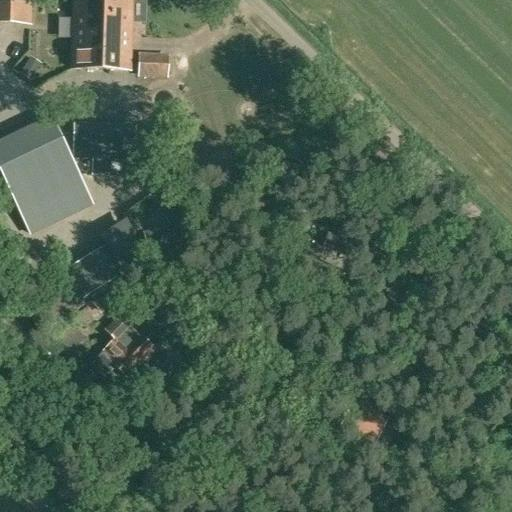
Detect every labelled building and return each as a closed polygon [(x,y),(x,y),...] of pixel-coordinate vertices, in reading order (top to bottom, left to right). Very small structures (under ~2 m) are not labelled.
[(29,0),(0,0),(0,23),(28,25),(29,0)] [(73,38),(72,67),(74,67),(127,69),(128,50),(129,0),(74,0),(73,21),(73,38)] [(168,57),(139,56),(138,75),(167,77),(168,57)] [(0,172),(11,196),(20,213),(81,184),(50,119),(41,123),(0,142),(0,172)] [(194,209),(142,232),(148,245),(200,223),(194,209)] [(117,306),(107,295),(93,306),(103,317),(117,306)] [(129,325),(120,317),(106,331),(115,339),(103,351),(116,364),(114,366),(125,376),(131,371),(128,367),(148,346),(127,326),(129,325)] [(381,417),(353,402),(339,429),(352,435),(346,446),(359,452),(364,442),(372,446),(380,430),(375,427),(381,417)]
